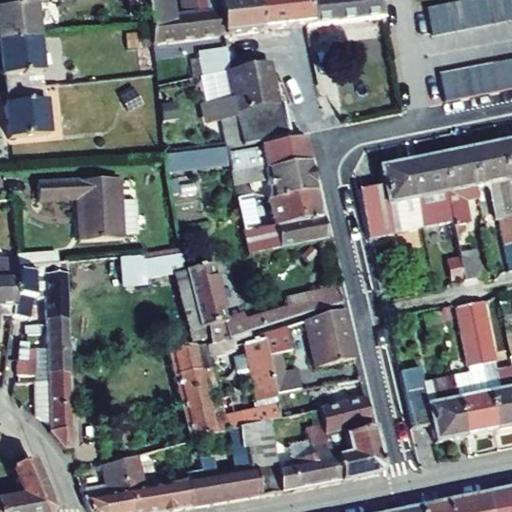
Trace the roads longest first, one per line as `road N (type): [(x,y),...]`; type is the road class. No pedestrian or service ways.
road 1 (residential): [(420,125),(343,141),(325,165),(405,487)]
road 2 (residential): [(420,125),(399,0)]
road 3 (residential): [(0,410),(52,464),(73,511)]
road 4 (tertiary): [(282,511),(405,487)]
